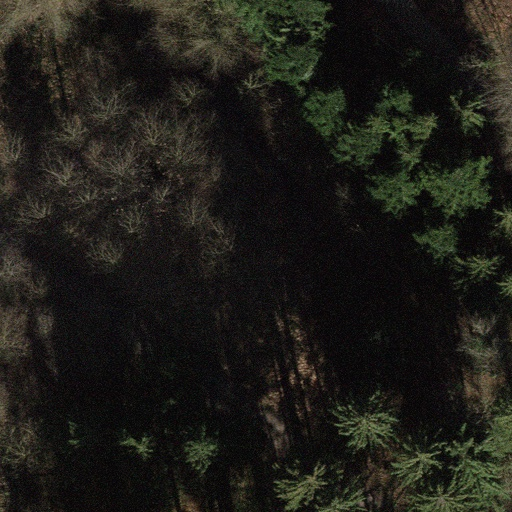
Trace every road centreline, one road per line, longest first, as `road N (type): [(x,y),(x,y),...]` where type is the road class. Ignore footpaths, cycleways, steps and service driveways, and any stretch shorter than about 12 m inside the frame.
road 1 (track): [(375,511),(152,340),(0,237)]
road 2 (track): [(390,0),(511,120)]
